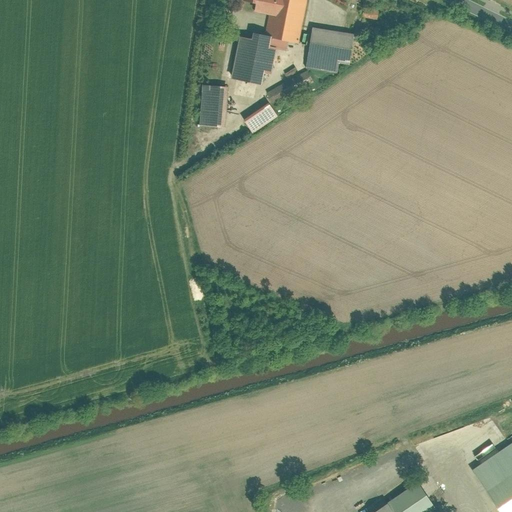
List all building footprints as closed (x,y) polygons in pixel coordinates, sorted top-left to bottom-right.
[(240,0),(240,1),(254,4),(253,13),(266,15),(263,33),(270,35),(269,39),(288,42),(298,44),(305,0),(240,0)] [(377,8),(364,7),(363,17),(377,18),(377,8)] [(355,32),(312,26),(307,67),(337,71),(338,60),(351,62),(355,32)] [(270,35),(263,33),(253,32),(252,36),(239,34),(231,77),(264,83),(266,70),(271,71),(276,48),(286,50),(288,42),(269,39),(270,35)] [(314,83),(306,70),(268,92),(275,105),(314,83)] [(229,85),(203,83),(200,125),(226,127),(229,85)] [(268,101),(243,117),(251,131),(277,115),(268,101)] [(498,511),(511,511),(511,442),(470,471),(498,511)] [(419,482),(391,501),(398,511),(430,511),(436,509),(419,482)] [(398,511),(391,501),(374,511),(398,511)]
